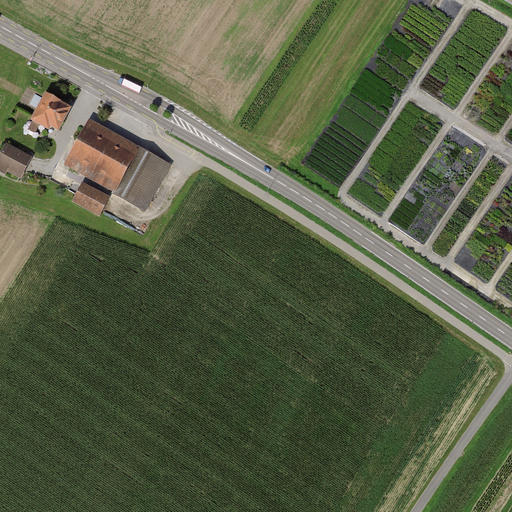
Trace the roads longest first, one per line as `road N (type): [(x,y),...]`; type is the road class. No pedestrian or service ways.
road 1 (primary): [(511,338),(242,160)]
road 2 (primary): [(242,160),(161,103),(96,80)]
road 3 (primary): [(96,80),(242,160)]
road 4 (track): [(511,375),(419,511)]
